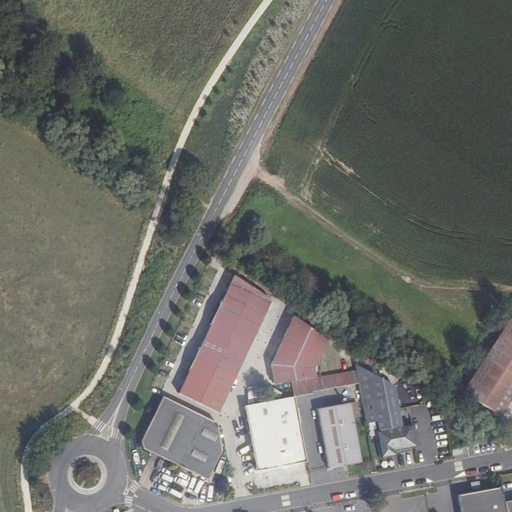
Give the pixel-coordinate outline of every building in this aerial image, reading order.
[(217,414),(275,298),(233,277),(227,289),(229,290),(226,295),(224,295),(217,312),(218,312),(215,318),(214,318),(206,335),(207,336),(205,341),(203,340),(195,357),(197,358),(194,364),(192,363),(184,380),(186,381),(183,387),(181,386),(178,394),(217,414)] [(295,382),(315,378),(312,369),(326,340),(292,317),(270,366),(274,386),(295,382)] [(504,412),(511,399),(511,327),(474,387),(499,402),(504,412)] [(416,425),(406,426),(399,387),(360,365),(360,369),(363,383),(371,424),(382,422),(384,430),(379,431),(385,460),(396,458),(395,453),(400,452),(421,448),(416,425)] [(363,383),(360,369),(315,378),(295,382),(298,397),(317,394),(317,392),(363,383)] [(221,452),(216,424),(162,397),(139,442),(141,449),(207,481),(221,452)] [(311,462),(298,397),(250,407),(262,472),(311,462)] [(365,464),(354,403),(322,409),(333,470),(365,464)] [(467,454),(466,448),(451,450),(452,456),(467,454)] [(509,511),(505,486),(460,495),(463,511),(509,511)]
